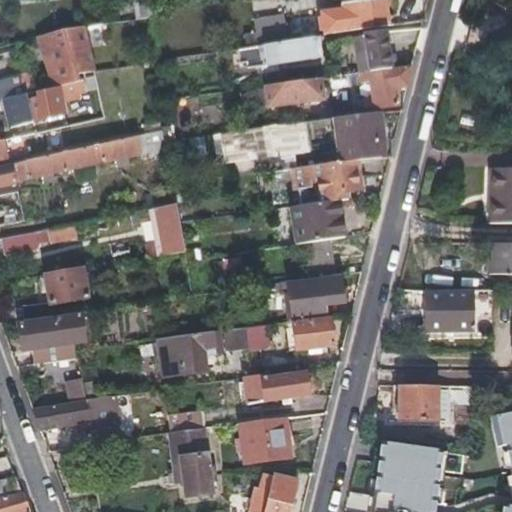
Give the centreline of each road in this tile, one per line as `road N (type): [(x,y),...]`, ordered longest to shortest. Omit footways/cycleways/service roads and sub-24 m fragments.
road 1 (residential): [(320,511),(444,0)]
road 2 (unknown): [(356,363),(511,364)]
road 3 (residential): [(48,511),(0,377)]
road 4 (unknown): [(511,230),(389,225)]
